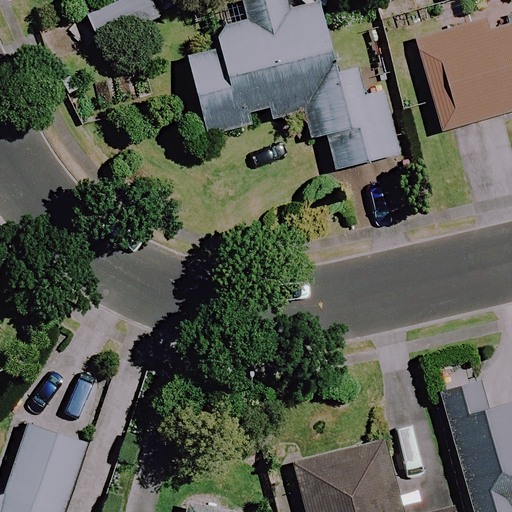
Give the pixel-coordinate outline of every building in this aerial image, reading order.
[(167,42),(148,0),(133,0),(90,18),(110,66),(167,42)] [(209,137),(252,126),(249,113),(267,109),(271,122),(308,112),(314,137),(329,134),(338,172),(400,156),(378,69),(339,79),(319,0),(258,0),(247,3),(252,25),(219,33),(224,52),(190,60),(209,137)] [(445,5),(443,0),(377,0),(386,25),(445,5)] [(511,27),(488,34),(486,25),(420,44),(445,132),(511,113),(511,27)] [(511,511),(511,406),(488,414),(480,385),(441,397),(474,511),(511,511)] [(66,511),(87,445),(28,427),(12,480),(0,497),(0,511),(66,511)] [(415,511),(403,511),(384,438),(296,461),(309,511),(454,511),(452,502),(415,511)]
